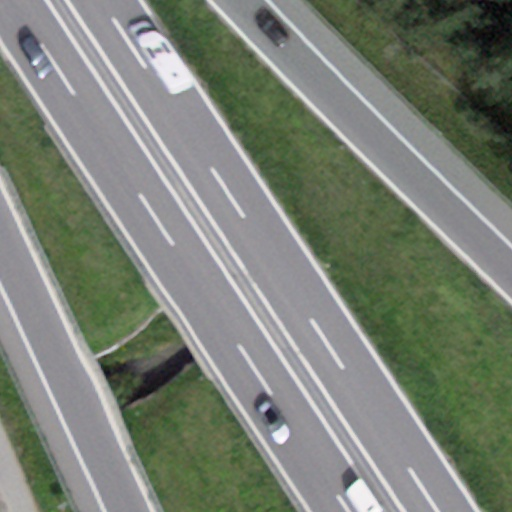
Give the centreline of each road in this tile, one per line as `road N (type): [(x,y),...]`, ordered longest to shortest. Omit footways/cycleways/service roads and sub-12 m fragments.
road 1 (trunk): [(436,511),(99,0)]
road 2 (trunk): [(10,0),(346,511)]
road 3 (trunk): [(511,277),(236,0)]
road 4 (trunk): [(0,213),(137,511)]
